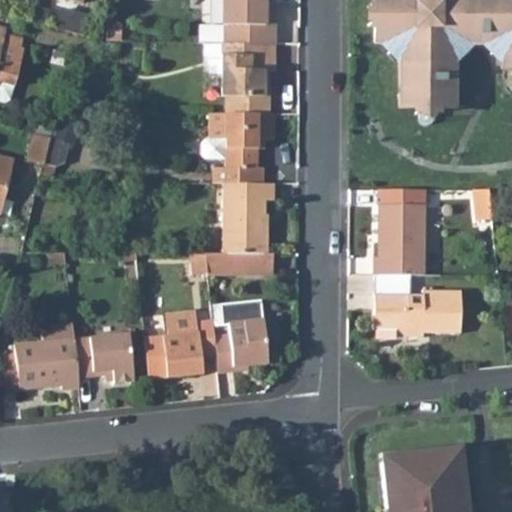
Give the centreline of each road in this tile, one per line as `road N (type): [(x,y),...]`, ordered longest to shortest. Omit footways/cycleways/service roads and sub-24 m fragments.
road 1 (residential): [(324,0),(319,407)]
road 2 (residential): [(0,443),(319,407)]
road 3 (residential): [(319,407),(351,394),(511,377)]
